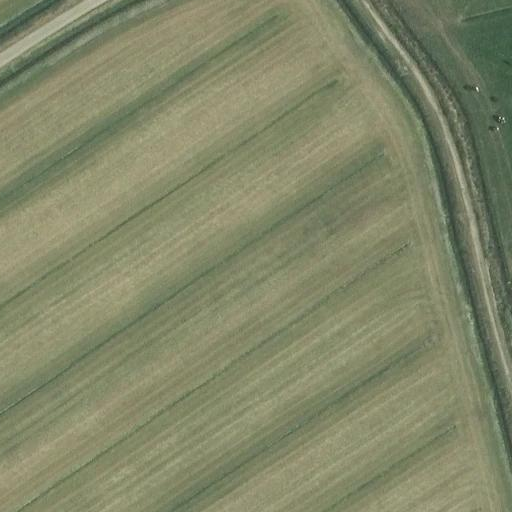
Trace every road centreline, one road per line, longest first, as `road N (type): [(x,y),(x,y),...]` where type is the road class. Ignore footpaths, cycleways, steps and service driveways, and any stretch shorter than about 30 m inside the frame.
road 1 (track): [(364,0),(443,120),(511,397)]
road 2 (residential): [(0,64),(103,0)]
